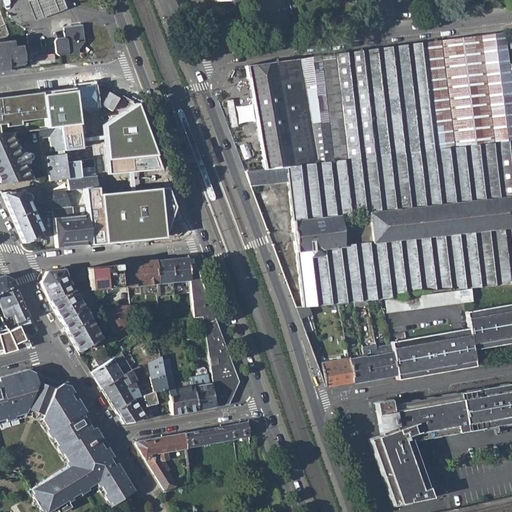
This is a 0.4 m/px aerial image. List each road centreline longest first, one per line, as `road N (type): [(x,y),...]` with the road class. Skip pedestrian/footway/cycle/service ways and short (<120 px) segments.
road 1 (secondary): [(314,400),(191,62)]
road 2 (residential): [(191,62),(511,18)]
road 3 (residential): [(11,262),(210,242)]
road 4 (residential): [(314,400),(511,366)]
road 5 (secondary): [(141,65),(210,242)]
road 6 (secondary): [(210,242),(270,406)]
road 7 (residential): [(112,434),(270,406)]
road 8 (residential): [(0,85),(141,65)]
